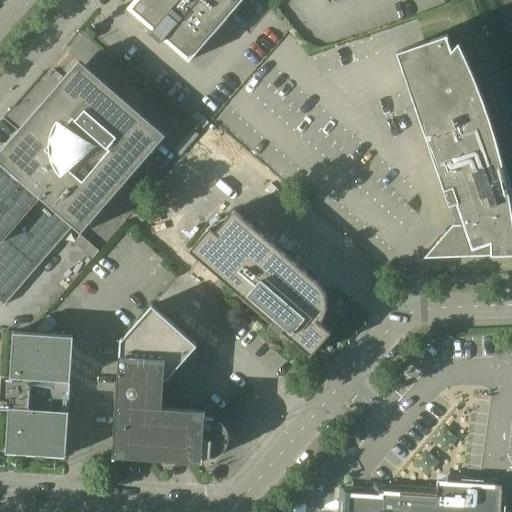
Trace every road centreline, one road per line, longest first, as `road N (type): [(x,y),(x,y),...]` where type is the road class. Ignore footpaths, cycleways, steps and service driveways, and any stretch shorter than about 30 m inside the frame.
road 1 (unclassified): [(511,308),(409,313),(240,500),(212,511)]
road 2 (unknown): [(391,333),(219,175),(201,181),(151,232)]
road 3 (unknown): [(311,84),(426,35),(456,40),(511,187)]
road 4 (unknown): [(100,0),(161,58),(185,69),(208,61),(260,14)]
road 5 (unclassified): [(197,511),(0,504)]
road 6 (unclassified): [(0,95),(85,0)]
